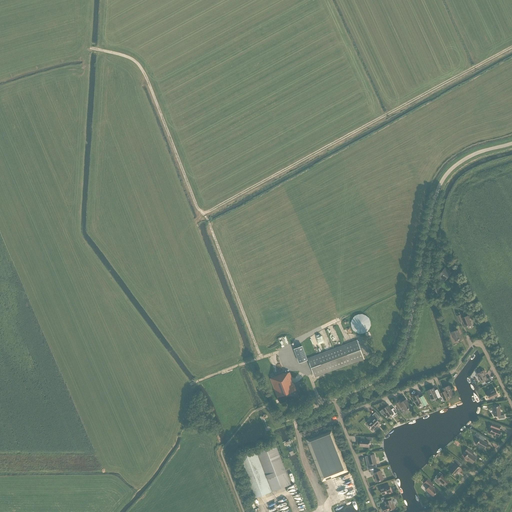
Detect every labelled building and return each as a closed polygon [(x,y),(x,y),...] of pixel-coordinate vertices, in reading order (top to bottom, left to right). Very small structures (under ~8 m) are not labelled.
[(452,272),(445,267),(437,277),(444,283),(445,281),(447,282),(450,280),(451,278),(452,275),(451,274),(452,272)] [(337,310),(339,312),(342,313),(345,313),(348,312),(350,310),(352,307),(352,304),(352,302),(351,299),(349,297),(346,296),(343,295),(340,296),(337,298),(335,300),(334,304),(335,307),(337,310)] [(460,315),(459,312),(456,314),(457,316),(460,322),(463,321),(465,327),(471,324),(468,316),(462,318),(460,315)] [(363,315),(361,314),(359,315),(358,315),(356,316),(355,317),(354,318),(353,319),(352,321),(351,322),(351,324),(351,326),(352,327),(352,329),(353,329),(354,330),(355,332),(356,333),(358,333),(359,334),(361,334),(363,334),(364,333),(366,333),(367,332),(369,330),(370,329),(370,327),(371,326),(371,324),(371,322),(370,321),(370,319),(369,318),(367,317),(366,316),(364,315),(363,315)] [(455,331),(451,332),(455,341),(461,339),(458,330),(457,328),(454,329),(455,331)] [(357,340),(328,351),(308,359),(314,377),(364,359),(357,340)] [(308,358),(313,356),(309,345),(304,346),(308,358)] [(308,360),(302,346),(294,349),(299,363),(308,360)] [(487,379),(485,374),(486,374),(485,370),(483,371),(477,374),(481,382),(485,380),(486,383),(492,381),(490,377),(487,379)] [(280,404),(299,397),(289,373),(284,375),(284,373),(272,378),(272,377),(270,378),(271,378),(270,379),(280,404)] [(449,386),(443,389),(444,391),(440,393),(444,401),(448,399),(447,397),(453,394),(449,386)] [(434,388),(427,391),(431,400),(437,397),(438,399),(441,397),(439,392),(436,393),(434,388)] [(498,395),(495,389),(490,391),(489,390),(486,392),(487,393),(486,393),(489,399),(498,395)] [(418,394),(412,398),(417,406),(423,403),(424,406),(427,404),(424,398),(421,399),(418,394)] [(411,407),(406,399),(400,403),(399,402),(397,403),(400,408),(402,407),(405,411),(411,407)] [(397,413),(394,408),(391,410),(388,406),(382,410),(388,417),(393,413),(394,415),(397,413)] [(499,419),(505,418),(504,415),(501,416),(500,406),(493,407),(494,416),(498,416),(499,419)] [(380,418),(375,413),(372,416),(375,418),(368,425),(373,430),(380,423),(377,420),(380,418)] [(501,426),(488,421),(487,425),(491,427),(490,427),(492,428),(491,430),(492,431),(491,433),(490,433),(490,434),(499,437),(501,430),(499,430),(501,426)] [(332,430),(328,431),(306,440),(322,482),(348,472),(332,430)] [(485,438),(480,435),(476,433),(474,436),(478,438),(480,439),(476,445),(485,449),(488,443),(483,441),(485,438)] [(372,441),(372,438),(366,437),(366,440),(360,440),(360,447),(369,448),(370,441),(372,441)] [(276,444),(257,451),(238,458),(254,498),(291,484),(286,472),(276,444)] [(474,452),(468,448),(465,451),(468,453),(465,458),(472,464),(476,458),(472,455),(474,452)] [(374,454),(367,456),(369,462),(366,462),(368,469),(374,468),(373,465),(376,464),(374,454)] [(452,462),(456,464),(450,471),(455,476),(459,472),(460,473),(462,470),(461,469),(461,468),(459,466),(461,464),(454,459),(452,462)] [(377,472),(376,470),(370,472),(371,475),(374,474),(376,478),(374,479),(376,482),(377,482),(384,480),(380,471),(377,472)] [(449,481),(442,474),(438,479),(436,478),(434,480),(438,484),(440,482),(445,486),(449,481)] [(428,479),(424,484),(426,485),(426,484),(429,487),(426,490),(433,497),(438,491),(432,486),(433,484),(428,479)] [(389,486),(388,484),(385,486),(385,487),(380,489),(383,496),(391,492),(389,486)] [(389,511),(395,508),(392,499),(385,502),(386,505),(383,506),(384,508),(382,509),(382,511),(384,511),(388,511),(389,511)]
